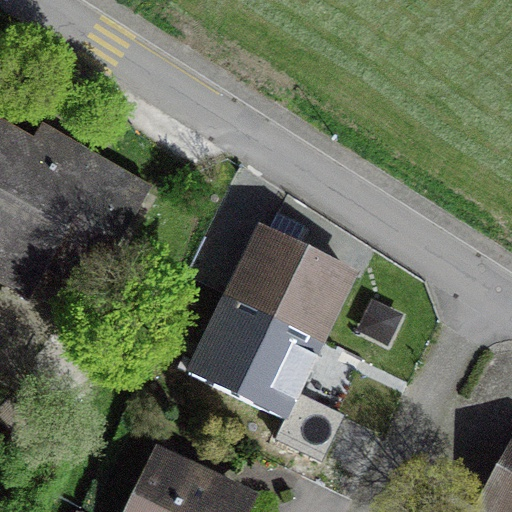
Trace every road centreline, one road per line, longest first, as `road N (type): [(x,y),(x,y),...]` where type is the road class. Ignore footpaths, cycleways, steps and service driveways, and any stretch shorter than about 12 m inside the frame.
road 1 (residential): [(486,287),(41,0)]
road 2 (residential): [(486,287),(374,511)]
